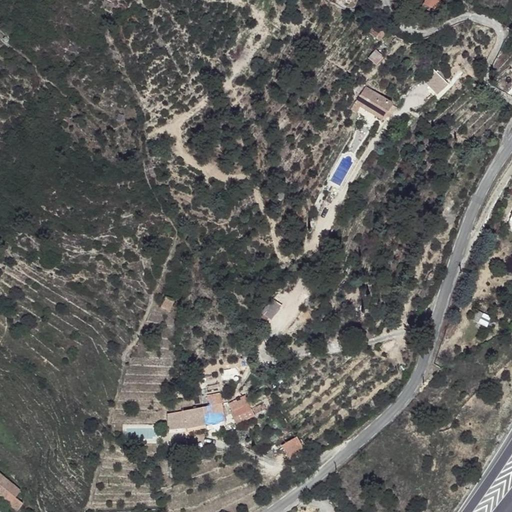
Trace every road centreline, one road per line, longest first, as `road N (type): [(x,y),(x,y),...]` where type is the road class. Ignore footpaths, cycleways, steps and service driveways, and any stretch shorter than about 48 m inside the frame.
road 1 (tertiary): [(511,145),(458,249),(414,386),(358,446),(274,511)]
road 2 (unknown): [(445,289),(420,319),(386,338),(308,357),(270,358),(262,350),(361,161)]
road 3 (unknown): [(511,97),(490,77),(497,37),(490,25),(460,19),(403,32),(379,20),(373,0)]
